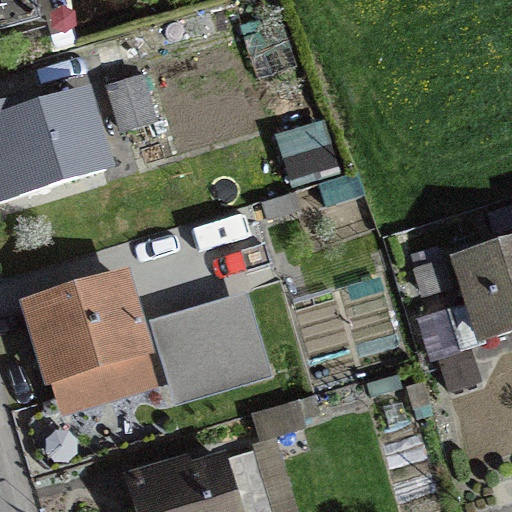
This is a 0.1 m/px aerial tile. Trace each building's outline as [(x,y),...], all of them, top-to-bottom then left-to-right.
[(0,0),(0,28),(36,18),(30,0),(0,0)] [(123,131),(154,121),(142,78),(110,87),(123,131)] [(103,168),(81,97),(29,113),(25,101),(0,108),(0,161),(11,158),(21,192),(103,168)] [(483,340),(511,330),(511,246),(460,263),(483,340)] [(112,392),(153,379),(122,280),(32,307),(44,346),(57,342),(67,376),(103,364),(112,392)] [(179,394),(261,369),(243,307),(160,331),(179,394)] [(271,511),(272,511),(254,452),(190,471),(188,464),(132,481),(141,511),(271,511)]
